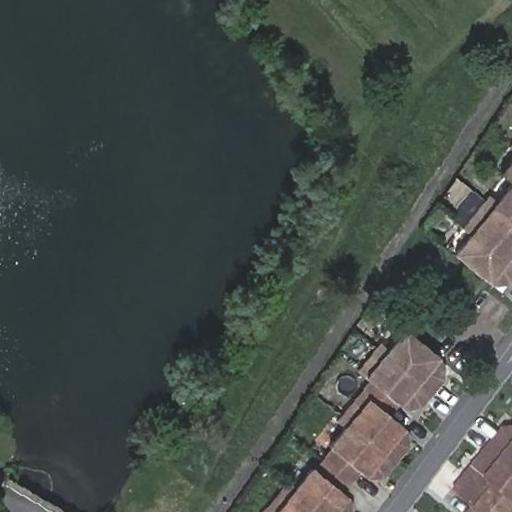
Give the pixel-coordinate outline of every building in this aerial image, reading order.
[(511,159),(497,179),(508,187),(491,208),(465,240),(449,259),(486,288),(488,285),(493,289),(508,289),(511,284),(511,159)] [(465,240),(491,208),(486,203),(460,235),(465,240)] [(310,472),(294,492),(276,511),(264,511),(265,511),(264,511),(347,511),(348,511),(341,506),(344,504),(339,500),(355,478),(362,483),(366,477),(374,482),(385,481),(406,451),(403,441),(397,437),(400,433),(386,423),(397,409),(404,415),(418,413),(442,382),(439,373),(431,366),(435,362),(400,333),(383,354),(361,382),(367,388),(356,403),(361,407),(341,431),(326,451),(329,453),(312,474),(310,472)] [(361,382),(383,354),(377,349),(355,378),(361,382)] [(336,427),(341,431),(361,407),(356,403),(336,427)] [(511,511),(511,434),(499,433),(480,456),(482,467),(467,484),(458,484),(449,496),(470,511),(511,511)] [(264,511),(276,511),(294,492),(286,486),(265,511),(264,511)]
